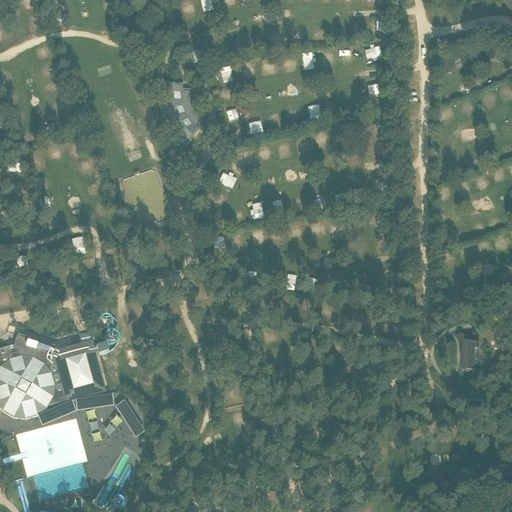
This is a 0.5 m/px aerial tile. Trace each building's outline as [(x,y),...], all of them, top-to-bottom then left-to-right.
[(109,17),(112,28),(122,25),(119,15),(109,17)] [(315,40),(324,40),(323,26),(314,27),(315,40)] [(362,27),(354,28),(354,36),(362,36),(362,27)] [(273,44),(284,43),(283,32),(272,33),(273,44)] [(265,33),(252,33),(253,47),(266,47),(265,33)] [(243,37),(231,38),(232,51),(244,50),(243,37)] [(219,43),(212,44),(214,57),(220,56),(219,43)] [(39,49),(43,58),(53,53),(49,45),(39,49)] [(193,47),(193,58),(202,58),(203,47),(193,47)] [(494,47),(490,56),(500,60),(503,50),(494,47)] [(345,63),(356,63),(355,48),(344,49),(345,63)] [(368,51),(369,61),(383,60),(382,49),(368,51)] [(479,49),(469,52),(472,62),(482,58),(479,49)] [(322,65),(332,64),(331,53),(321,54),(322,65)] [(463,54),(453,58),(457,67),(466,64),(463,54)] [(303,57),(305,70),(315,69),(313,55),(303,57)] [(447,60),(437,64),(441,73),(450,70),(447,60)] [(242,79),(254,78),(253,63),(241,63),(242,79)] [(46,67),(49,74),(59,70),(56,64),(46,67)] [(217,81),(225,84),(228,75),(220,73),(217,81)] [(60,79),(51,82),(55,92),(64,89),(60,79)] [(199,130),(194,124),(199,120),(197,118),(196,116),(194,114),(193,112),(192,110),(191,107),(190,105),(189,102),(189,100),(189,97),(188,95),(188,92),(182,92),(183,85),(162,81),(162,85),(161,88),(161,91),(161,94),(161,98),(162,101),(162,104),(163,107),(164,111),(164,114),(166,117),(167,120),(168,123),(170,126),(171,129),(173,132),(175,134),(177,137),(179,139),(181,142),(184,144),(186,146),(199,130)] [(362,93),(374,93),(374,81),(362,81),(362,93)] [(221,102),(237,99),(235,87),(219,90),(221,102)] [(355,97),(346,98),(348,112),(357,111),(355,97)] [(222,107),(226,118),(242,113),(239,102),(222,107)] [(335,102),(324,104),(327,119),(338,116),(335,102)] [(305,108),(310,123),(320,120),(316,105),(305,108)] [(266,115),(268,130),(281,128),(279,114),(266,115)] [(298,115),(287,115),(287,125),(298,124),(298,115)] [(62,117),(58,127),(72,133),(76,123),(62,117)] [(247,121),(250,135),(258,133),(255,119),(247,121)] [(43,139),(55,136),(51,125),(40,129),(43,139)] [(334,130),(336,139),(346,137),(344,128),(334,130)] [(325,132),(314,135),(316,144),(327,142),(325,132)] [(295,138),(296,153),(308,153),(307,138),(295,138)] [(276,142),(278,156),(290,154),(288,140),(276,142)] [(391,143),(376,146),(377,155),(392,152),(391,143)] [(58,146),(48,149),(52,163),(62,160),(58,146)] [(260,158),(269,156),(267,146),(257,148),(260,158)] [(238,154),(243,163),(250,159),(246,150),(238,154)] [(32,166),(43,163),(40,152),(29,155),(32,166)] [(79,162),(81,174),(96,171),(94,160),(79,162)] [(224,173),(221,180),(229,184),(232,176),(224,173)] [(89,186),(93,198),(106,193),(101,181),(89,186)] [(15,194),(28,193),(27,182),(14,183),(15,194)] [(343,192),(330,193),(330,207),(343,207),(343,192)] [(42,210),(56,205),(52,195),(38,201),(42,210)] [(306,211),(305,197),(292,198),(293,213),(306,211)] [(21,200),(23,210),(33,207),(31,198),(21,200)] [(312,200),(312,209),(325,209),(324,199),(312,200)] [(271,203),(274,216),(285,214),(282,201),(271,203)] [(109,204),(93,206),(94,217),(110,216),(109,204)] [(209,220),(217,225),(225,212),(216,207),(209,220)] [(232,213),(234,222),(245,220),(243,210),(232,213)] [(370,216),(372,226),(388,224),(386,213),(370,216)] [(98,227),(101,238),(115,234),(112,223),(98,227)] [(312,223),(312,238),(324,237),(323,223),(312,223)] [(263,244),(262,231),(252,231),(253,245),(263,244)] [(391,271),(392,280),(399,280),(398,270),(391,271)] [(302,282),(301,291),(311,293),(314,279),(307,278),(306,283),(302,282)] [(217,314),(210,315),(211,325),(218,324),(217,314)] [(218,341),(224,340),(222,331),(216,332),(218,341)] [(479,342),(465,342),(465,372),(479,372),(479,383),(500,383),(500,336),(479,336),(479,342)] [(0,409),(2,412),(13,418),(25,420),(37,417),(46,409),(48,407),(56,405),(57,406),(106,393),(92,343),(58,352),(52,354),(39,347),(32,359),(21,358),(18,350),(14,347),(0,350),(0,409)] [(227,347),(218,348),(219,357),(228,356),(227,347)] [(112,424),(120,428),(124,420),(117,416),(112,424)] [(91,424),(92,432),(100,431),(99,423),(91,424)]
